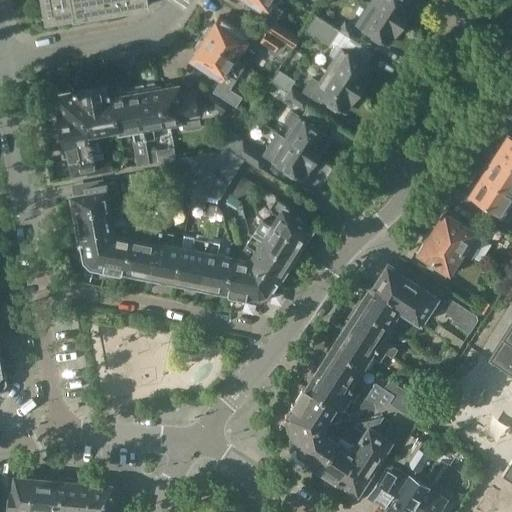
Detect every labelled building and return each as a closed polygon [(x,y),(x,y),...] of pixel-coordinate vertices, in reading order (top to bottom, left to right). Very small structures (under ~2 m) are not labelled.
[(40,0),(45,22),(73,17),(73,19),(149,5),(148,0),(40,0)] [(274,5),(277,0),(244,0),(264,12),(262,15),(273,22),(274,21),(281,10),(274,5)] [(413,0),(412,0),(373,0),(371,4),(404,25),(412,11),(408,8),(413,0)] [(395,38),(404,25),(371,4),(357,26),(385,43),(390,35),(395,38)] [(329,45),(339,30),(315,15),(305,30),(329,45)] [(245,44),(249,37),(220,18),(215,26),(213,24),(211,26),(207,28),(204,33),(204,38),(203,39),(245,66),(255,50),(245,44)] [(298,38),(274,21),(273,22),(267,31),(283,41),(292,48),(298,38)] [(351,38),(356,29),(346,22),(340,31),(351,38)] [(267,31),(260,42),(276,52),(283,41),(267,31)] [(245,66),(203,39),(202,40),(199,41),(196,46),(196,51),(195,53),(197,54),(192,62),(221,81),(214,92),(214,93),(230,103),(237,107),(243,97),(231,89),(245,66)] [(335,59),(328,70),(361,92),(369,79),(365,75),(370,67),(335,45),(328,55),(335,59)] [(305,87),(313,93),(342,111),(347,103),(352,105),(361,92),(328,70),(320,83),(311,77),(305,87)] [(170,124),(167,124),(161,89),(160,85),(157,85),(154,83),(149,84),(146,87),(142,88),(142,89),(138,90),(142,111),(137,112),(141,127),(143,127),(145,141),(155,139),(153,128),(170,125),(170,124)] [(230,103),(214,93),(208,103),(204,104),(197,106),(195,91),(180,94),(179,86),(174,86),(172,84),(166,85),(164,88),(161,89),(167,124),(170,124),(170,125),(185,123),(186,130),(200,128),(199,119),(221,115),(230,103)] [(65,94),(65,95),(58,96),(58,99),(85,118),(86,123),(92,122),(93,127),(97,126),(98,131),(99,131),(100,135),(119,132),(116,113),(112,114),(109,94),(108,86),(65,94)] [(142,111),(138,90),(129,91),(129,90),(125,91),(122,89),(116,90),(114,93),(109,94),(112,114),(116,113),(119,132),(119,134),(131,132),(136,158),(148,156),(148,152),(145,141),(143,127),(141,127),(137,112),(142,111)] [(294,103),(300,95),(290,89),(285,97),(294,103)] [(294,103),(303,108),(308,100),(300,95),(294,103)] [(85,118),(58,99),(60,107),(56,108),(63,151),(67,151),(72,178),(102,173),(100,161),(93,162),(91,153),(102,152),(99,135),(100,135),(99,131),(98,131),(97,126),(93,127),(92,122),(86,123),(85,118)] [(276,133),(317,159),(326,145),(322,142),(327,134),(292,112),(285,122),(292,126),(285,137),(277,131),(276,133)] [(499,147),(495,153),(511,163),(509,165),(511,166),(511,136),(505,132),(497,145),(499,147)] [(234,152),(244,158),(260,168),(266,158),(299,178),(304,170),(308,172),(317,159),(276,133),(263,153),(242,140),(234,152)] [(227,147),(225,134),(214,136),(217,149),(227,147)] [(227,185),(244,158),(234,152),(228,148),(162,160),(161,170),(161,172),(162,172),(196,179),(227,185)] [(148,152),(148,156),(150,164),(158,163),(155,151),(148,152)] [(511,163),(495,153),(495,154),(492,152),(484,165),(487,167),(481,176),(496,186),(496,184),(511,194),(511,166),(509,165),(511,163)] [(113,171),(111,159),(100,161),(102,173),(113,171)] [(142,174),(144,182),(155,180),(154,171),(142,174)] [(185,193),(193,194),(196,179),(162,172),(161,172),(164,189),(174,191),(185,193)] [(243,175),(231,195),(236,197),(252,192),(257,184),(243,175)] [(511,208),(507,205),(511,197),(511,194),(496,184),(496,186),(481,176),(478,181),(475,179),(466,192),(508,219),(511,212),(511,208)] [(227,185),(196,179),(193,194),(194,194),(204,196),(219,198),(227,185)] [(155,180),(144,182),(145,191),(157,189),(155,180)] [(72,199),(75,216),(125,206),(121,182),(85,188),(85,194),(73,196),(72,199)] [(267,190),(257,184),(252,192),(263,198),(267,190)] [(172,198),(171,207),(182,209),(185,193),(174,191),(172,198)] [(204,196),(194,194),(191,206),(202,208),(204,196)] [(227,202),(237,208),(241,200),(236,197),(231,195),(227,202)] [(172,198),(164,196),(161,208),(170,209),(171,207),(172,198)] [(273,218),(269,224),(302,245),(313,229),(303,222),(305,217),(276,199),(267,214),(273,218)] [(207,205),(205,217),(213,218),(215,207),(207,205)] [(75,216),(80,244),(99,240),(97,232),(114,229),(114,228),(123,226),(127,223),(126,223),(115,226),(114,219),(127,217),(125,206),(75,216)] [(458,216),(446,209),(431,232),(463,252),(471,258),(484,238),(456,220),(458,216)] [(269,224),(263,220),(258,228),(253,236),(277,252),(276,253),(291,263),(302,245),(269,224)] [(137,227),(127,223),(123,226),(114,228),(114,229),(97,232),(99,240),(80,244),(83,261),(90,268),(104,271),(103,273),(105,274),(106,271),(107,272),(107,271),(119,274),(122,271),(126,272),(137,227)] [(126,272),(148,277),(151,257),(155,258),(161,232),(161,231),(137,225),(137,227),(126,272)] [(151,257),(148,277),(174,282),(183,245),(172,243),(174,235),(161,232),(155,258),(151,257)] [(431,232),(415,256),(427,264),(429,260),(449,273),(463,252),(431,232)] [(279,282),(291,263),(276,253),(277,252),(253,236),(242,252),(266,268),(263,272),(278,282),(279,281),(279,282)] [(174,282),(203,288),(206,268),(203,267),(207,241),(208,241),(196,239),(194,247),(183,245),(174,282)] [(220,244),(208,241),(207,241),(203,267),(206,268),(203,288),(225,292),(232,255),(218,253),(220,244)] [(268,298),(278,282),(263,272),(266,268),(242,252),(239,257),(232,255),(225,292),(228,293),(230,296),(241,298),(241,299),(243,299),(242,301),(244,301),(245,299),(259,302),(268,298)] [(388,265),(374,286),(409,309),(406,313),(421,323),(438,297),(388,265)] [(364,294),(357,305),(390,327),(391,326),(398,314),(418,327),(421,323),(406,313),(409,309),(374,286),(372,285),(366,295),(364,294)] [(452,322),(469,333),(478,320),(477,316),(452,300),(451,299),(452,299),(451,298),(450,298),(440,304),(449,316),(454,319),(452,322)] [(485,301),(479,311),(487,316),(493,306),(485,301)] [(397,330),(391,326),(390,327),(357,305),(349,316),(352,318),(345,329),(363,340),(365,337),(377,345),(377,346),(388,354),(393,357),(398,348),(389,342),(397,330)] [(511,322),(488,360),(511,374),(511,457),(502,473),(511,479),(511,322)] [(338,334),(331,346),(364,367),(371,356),(382,362),(388,354),(377,346),(377,345),(365,337),(363,340),(345,329),(341,335),(338,334)] [(459,349),(433,331),(429,336),(446,347),(438,360),(448,367),(459,349)] [(326,358),(319,369),(337,381),(339,377),(351,385),(350,386),(362,394),(367,386),(356,379),(364,367),(331,346),(323,357),(326,358)] [(441,376),(429,368),(423,376),(435,384),(441,376)] [(356,403),(362,394),(350,386),(351,385),(339,377),(337,381),(319,369),(307,387),(334,405),(338,408),(345,396),(356,403)] [(389,403),(400,387),(389,380),(387,384),(385,387),(376,382),(367,397),(375,402),(376,407),(389,403)] [(293,404),(292,405),(322,424),(334,405),(307,387),(306,389),(303,390),(295,402),(295,401),(294,402),(292,401),(291,403),(293,404)] [(398,409),(409,393),(400,387),(389,403),(398,409)] [(428,405),(432,400),(433,397),(423,390),(417,398),(418,399),(428,405)] [(418,399),(417,398),(409,393),(398,409),(407,415),(418,399)] [(360,407),(362,411),(376,407),(375,402),(367,397),(360,407)] [(407,415),(418,422),(428,405),(418,399),(407,415)] [(285,421),(288,438),(307,433),(306,430),(322,426),(322,424),(292,405),(285,417),(287,418),(285,421)] [(339,484),(356,495),(365,481),(391,441),(377,433),(374,431),(384,417),(367,420),(369,427),(365,434),(359,442),(364,446),(339,484)] [(330,478),(339,484),(364,446),(359,442),(365,434),(369,427),(367,420),(357,422),(354,426),(363,432),(352,449),(338,440),(338,441),(317,473),(329,480),(330,478)] [(302,466),(303,466),(304,467),(305,465),(307,466),(317,473),(338,441),(324,432),(322,426),(306,430),(307,433),(288,438),(291,452),(293,458),(294,458),(303,464),(302,466)] [(409,436),(394,460),(406,467),(422,443),(409,436)] [(391,465),(372,493),(391,504),(410,477),(391,465)] [(53,511),(56,481),(45,480),(45,477),(33,476),(33,478),(30,511),(53,511)] [(30,511),(33,478),(14,477),(14,482),(10,482),(6,511),(7,511),(30,511)] [(410,477),(391,504),(389,508),(395,511),(436,511),(445,499),(410,477)] [(90,501),(92,484),(75,482),(75,480),(63,479),(63,481),(56,481),(53,511),(77,511),(78,500),(90,501)] [(90,501),(101,505),(103,484),(101,484),(92,484),(90,501)] [(103,484),(101,505),(118,511),(119,511),(122,499),(112,485),(103,484)] [(117,511),(118,511),(101,505),(90,501),(78,500),(77,511),(117,511)]
